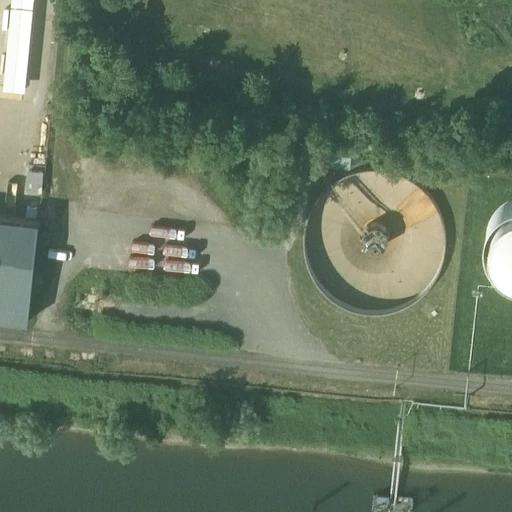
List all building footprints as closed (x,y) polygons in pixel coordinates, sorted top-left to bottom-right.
[(7,0),(3,87),(25,89),(29,0),(7,0)] [(316,152),(306,151),(305,160),(315,161),(316,152)] [(352,156),(325,153),(324,165),(350,168),(352,156)] [(438,222),(438,210),(420,182),(387,167),(352,169),(320,189),(308,216),(309,236),(315,246),(315,258),(354,275),(365,293),(364,279),(372,274),(383,273),(387,265),(398,258),(406,262),(425,250),(438,222)] [(511,200),(484,212),(476,236),(476,239),(489,271),(511,278),(511,200)] [(39,220),(0,215),(0,314),(28,318),(39,220)]
